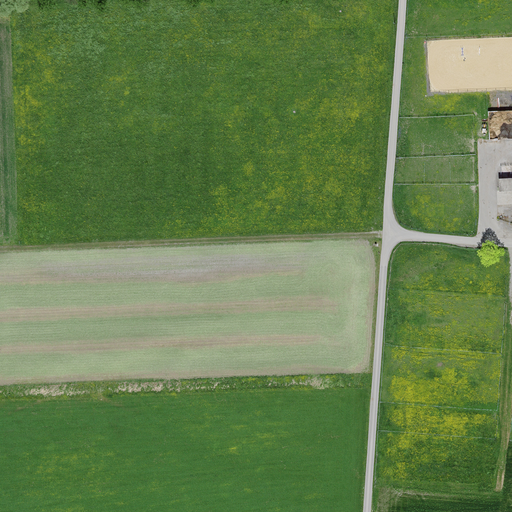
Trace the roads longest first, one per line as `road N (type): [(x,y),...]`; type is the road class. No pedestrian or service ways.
road 1 (unclassified): [(511,245),(388,236),(367,511)]
road 2 (track): [(403,0),(388,236)]
